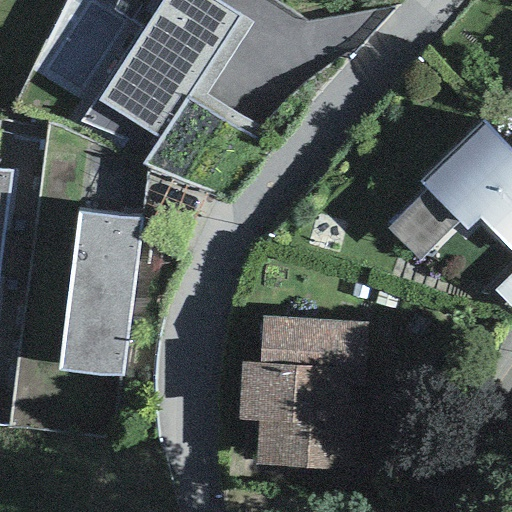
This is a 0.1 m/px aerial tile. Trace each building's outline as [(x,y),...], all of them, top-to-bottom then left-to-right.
[(250,23),(213,0),(163,0),(97,100),(157,140),(142,166),(231,203),(279,139),(204,92),(250,23)] [(511,149),(483,121),(421,184),(467,230),(478,219),(511,252),(511,149)] [(0,246),(9,173),(0,171),(0,246)] [(140,221),(77,214),(58,369),(121,377),(140,221)] [(511,289),(499,306),(511,316),(511,289)] [(237,421),(257,422),(254,466),(356,473),(366,323),(261,317),(258,365),(241,364),(237,421)]
